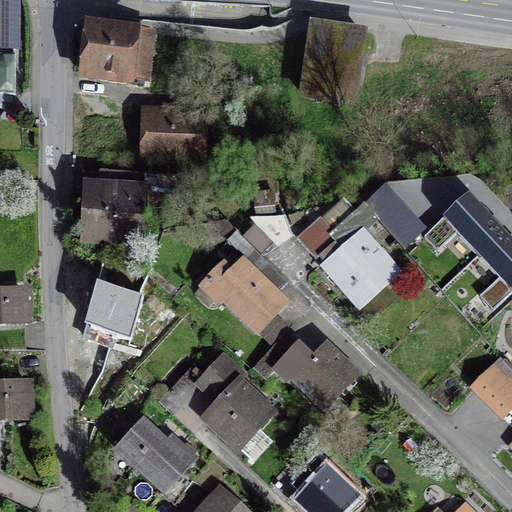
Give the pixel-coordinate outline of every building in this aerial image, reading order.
[(0,0),(0,100),(17,100),(16,0),(0,0)] [(155,36),(88,28),(81,83),(148,91),(155,36)] [(363,36),(314,29),(304,97),(354,104),(363,36)] [(205,116),(143,113),(140,166),(202,169),(205,116)] [(249,202),(223,204),(224,214),(278,210),(275,178),(247,180),(249,202)] [(143,196),(90,194),(88,239),(143,241),(144,202),(176,203),(177,184),(144,183),(143,196)] [(425,228),(386,185),(367,203),(405,245),(425,228)] [(511,238),(469,192),(445,215),(511,286),(511,238)] [(337,238),(322,222),(297,245),(362,314),(401,278),(367,241),(383,226),(368,209),(337,238)] [(293,309),(243,264),(235,273),(227,265),(203,291),(271,353),(291,332),(280,323),(293,309)] [(141,294),(98,282),(87,321),(129,334),(141,294)] [(0,290),(0,323),(25,323),(24,290),(0,290)] [(360,379),(327,348),(314,363),(298,348),(279,369),(328,414),(360,379)] [(248,381),(224,360),(195,392),(214,410),(198,426),(240,464),(281,421),(243,386),(248,381)] [(511,373),(501,363),(478,386),(511,423),(511,373)] [(0,386),(0,421),(32,420),(30,385),(0,386)] [(147,420),(120,451),(170,494),(197,463),(147,420)] [(342,511),(359,494),(327,465),(296,499),(310,511),(342,511)] [(244,511),(220,491),(201,511),(244,511)]
